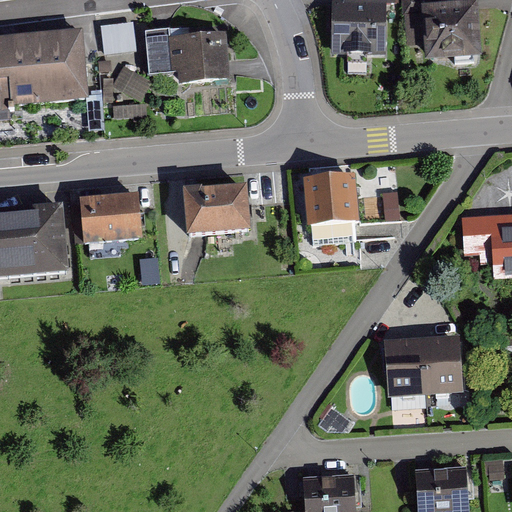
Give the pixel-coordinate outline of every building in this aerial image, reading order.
[(371,56),(388,57),(389,7),(397,8),(397,0),(350,0),(344,6),(335,6),(334,54),(348,54),(348,75),(370,75),(371,56)] [(404,0),(405,18),(410,17),(411,47),(425,47),(426,65),(456,63),(457,68),(476,66),(476,63),(481,62),(478,11),(436,14),(435,0),(404,0)] [(139,26),(112,29),(114,55),(142,52),(139,26)] [(23,85),(25,110),(100,103),(94,34),(5,42),(6,49),(9,86),(23,85)] [(180,34),(154,37),(158,79),(189,76),(191,89),(241,85),(237,38),(224,39),(181,43),(180,34)] [(23,85),(9,86),(6,49),(0,49),(0,116),(25,114),(25,110),(23,85)] [(364,181),(315,185),(320,246),(366,243),(364,224),(372,224),(369,193),(365,193),(364,181)] [(213,188),(193,190),(197,236),(264,230),(261,190),(213,194),(213,188)] [(148,199),(91,204),(94,245),(152,240),(148,199)] [(71,211),(0,216),(0,282),(76,277),(71,211)] [(511,221),(471,223),(472,258),(489,256),(490,267),(504,266),(504,280),(511,279),(511,221)] [(473,398),(469,344),(430,347),(435,401),(473,398)] [(430,347),(390,350),(394,404),(435,401),(430,347)] [(471,511),(470,472),(416,475),(417,511),(471,511)] [(360,511),(358,479),(303,482),(304,511),(360,511)]
